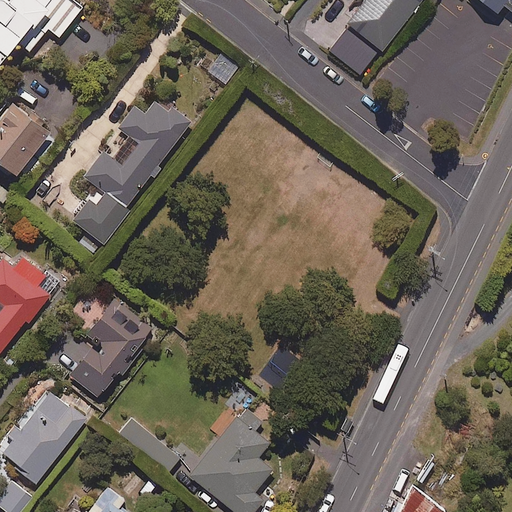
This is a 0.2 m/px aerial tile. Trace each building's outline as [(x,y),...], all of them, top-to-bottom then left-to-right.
[(83,9),(71,0),(11,0),(10,2),(7,0),(0,0),(0,66),(23,39),(33,47),(49,28),(60,37),(83,9)] [(423,0),(367,0),(349,23),(384,50),(423,0)] [(511,0),(482,0),(499,13),(506,5),(511,10),(511,0)] [(236,71),(219,57),(209,70),(225,84),(236,71)] [(193,122),(159,96),(146,113),(136,105),(120,126),(131,134),(120,149),(113,158),(105,152),(86,177),(98,185),(73,219),(106,244),(131,210),(128,208),(193,122)] [(53,133),(15,100),(0,118),(0,160),(18,175),(53,133)] [(0,360),(52,297),(39,286),(49,274),(26,255),(16,267),(4,257),(0,261),(0,360)] [(155,329),(116,299),(90,333),(99,339),(71,376),(102,399),(155,329)] [(88,418),(49,390),(22,427),(17,424),(0,446),(0,450),(26,469),(24,473),(39,484),(69,443),(88,418)] [(238,417),(226,407),(209,427),(221,438),(191,475),(236,511),(273,511),(276,509),(256,493),(275,469),(260,458),(272,444),(238,417)] [(449,416),(433,409),(418,441),(434,448),(449,416)] [(181,458),(133,418),(121,432),(170,472),(181,458)] [(21,511),(33,498),(12,480),(0,495),(0,505),(8,511),(21,511)] [(447,511),(450,509),(414,485),(396,511),(447,511)] [(126,501),(109,487),(88,511),(130,511),(122,505),(126,501)]
